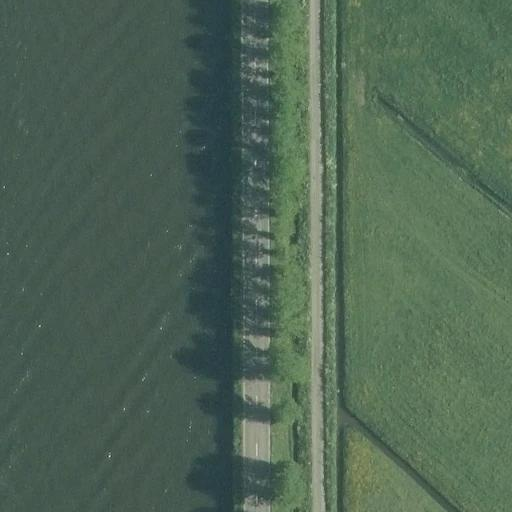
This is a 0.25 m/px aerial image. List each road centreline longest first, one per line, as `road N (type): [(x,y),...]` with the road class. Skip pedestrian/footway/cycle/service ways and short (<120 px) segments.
road 1 (unclassified): [(317,0),(321,511)]
road 2 (tertiary): [(258,0),(261,511)]
